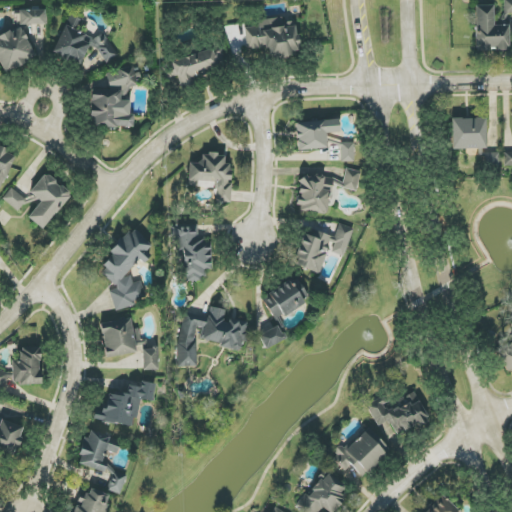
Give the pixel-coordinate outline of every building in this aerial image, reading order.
[(494,6),(475,6),(476,50),(509,50),(509,26),(494,26),(494,6)] [(46,25),(46,10),(19,11),(19,25),(46,25)] [(245,28),(247,49),(269,47),(270,58),(299,55),(296,23),(283,24),(283,18),(258,20),(259,26),(245,28)] [(89,46),(97,50),(106,64),(119,56),(103,33),(94,39),(64,26),(53,52),(55,56),(80,67),(89,46)] [(0,37),(0,62),(5,72),(35,59),(22,28),(0,37)] [(170,61),(171,67),(166,69),(168,79),(178,76),(181,88),(193,85),(191,76),(218,69),(212,50),(170,61)] [(133,128),(133,114),(119,114),(119,100),(127,100),(128,87),(139,87),(139,71),(108,70),(108,90),(91,89),(90,118),(95,118),(95,127),(133,128)] [(485,118),(451,119),(452,150),(486,149),(485,118)] [(339,132),(338,119),(295,123),(298,151),(327,148),(326,133),(339,132)] [(341,162),(354,162),(354,143),(341,143),(341,162)] [(0,193),(1,194),(14,152),(0,147),(0,193)] [(511,152),(503,152),(503,166),(511,167),(511,152)] [(499,154),(486,153),(486,164),(499,165),(499,154)] [(231,203),(231,164),(224,164),(224,154),(200,154),(200,163),(188,163),(189,187),(215,187),(215,203),(231,203)] [(342,188),(356,192),(360,172),(346,169),(342,188)] [(42,230),(71,195),(45,173),(29,193),(41,202),(28,218),(42,230)] [(297,210),(328,214),(333,179),(301,175),(297,210)] [(2,200),(18,212),(26,201),(10,189),(2,200)] [(353,228),(338,224),(334,237),(305,228),(293,266),(321,274),(327,252),(344,257),(353,228)] [(211,270),(209,237),(198,237),(197,226),(173,228),(174,252),(182,251),(184,282),(204,281),(204,270),(211,270)] [(115,311),(132,306),(137,300),(145,298),(141,281),(136,282),(126,276),(135,264),(149,260),(147,252),(152,245),(133,232),(124,234),(110,253),(111,255),(102,267),(105,278),(119,288),(110,291),(115,311)] [(293,287),(288,280),(261,299),(276,322),(309,299),(298,283),(293,287)] [(185,312),(177,340),(178,367),(196,367),(196,333),(197,328),(202,329),(199,340),(240,351),(242,343),(247,343),(248,340),(247,323),(232,319),(225,319),(225,311),(210,307),(207,318),(185,312)] [(101,323),(105,357),(136,354),(136,349),(148,348),(147,340),(140,341),(139,329),(132,330),(131,320),(101,323)] [(285,339),(278,326),(258,336),(265,350),(285,339)] [(506,372),(511,369),(511,341),(497,348),(506,372)] [(41,384),(40,347),(19,348),(20,360),(12,361),(13,385),(41,384)] [(143,370),(158,370),(157,349),(142,349),(143,370)] [(0,390),(5,392),(10,374),(0,370),(0,390)] [(155,384),(141,382),(140,388),(128,386),(126,393),(109,390),(106,411),(96,409),(94,420),(132,426),(133,418),(137,419),(141,400),(152,402),(155,384)] [(366,405),(377,427),(388,421),(396,436),(428,419),(414,392),(387,406),(383,397),(366,405)] [(23,427),(0,419),(0,452),(14,457),(23,427)] [(121,494),(125,476),(117,474),(118,469),(105,466),(109,452),(116,454),(120,439),(86,431),(78,465),(111,474),(107,491),(121,494)] [(389,451),(374,435),(370,439),(364,432),(345,450),(341,446),(331,457),(345,471),(350,466),(362,478),(389,451)] [(295,506),(302,511),(318,511),(322,507),(327,511),(330,511),(348,491),(326,473),(307,495),(305,493),(295,506)] [(74,511),(105,511),(108,506),(105,504),(109,497),(89,488),(83,502),(80,501),(74,511)] [(426,511),(460,511),(440,495),(426,511)]
